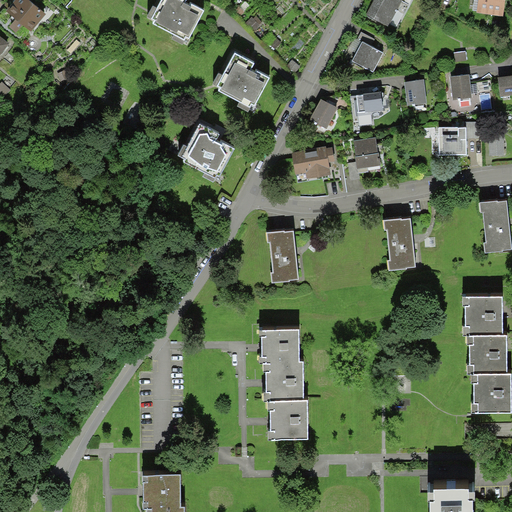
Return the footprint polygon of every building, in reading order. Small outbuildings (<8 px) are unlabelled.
[(45,14),(27,0),(13,0),(6,9),(17,19),(9,28),(17,35),(25,26),(30,31),(45,14)] [(186,0),(161,0),(150,20),(185,40),(201,11),(185,2),(186,0)] [(372,0),(364,16),(385,27),(394,11),(403,16),(411,0),(372,0)] [(500,0),(473,0),(471,11),(498,15),(500,0)] [(238,16),(249,7),(244,1),(233,10),(238,16)] [(261,26),(251,16),(245,22),(255,32),(261,26)] [(361,33),(351,51),(358,54),(354,61),(372,71),(382,53),(372,47),(375,41),(361,33)] [(0,35),(0,59),(12,47),(0,35)] [(277,38),(268,45),(274,52),(283,44),(277,38)] [(255,61),(236,50),(216,85),(251,105),(268,75),(252,66),(255,61)] [(466,52),(454,54),(455,62),(467,60),(466,52)] [(302,68),(292,59),(285,66),(295,75),(302,68)] [(69,77),(66,70),(59,73),(62,80),(69,77)] [(466,74),(445,77),(449,100),(457,98),(458,107),(471,105),(466,74)] [(0,101),(16,83),(6,75),(0,82),(0,101)] [(511,75),(495,78),(497,97),(511,94),(511,75)] [(422,80),(402,83),(405,107),(426,104),(422,80)] [(379,93),(355,97),(358,117),(371,115),(371,112),(381,110),(379,93)] [(326,99),(313,120),(330,130),(343,110),(326,99)] [(222,134),(201,123),(182,158),(218,177),(234,148),(219,140),(222,134)] [(478,134),(478,123),(463,123),(463,128),(442,128),(442,155),(467,155),(467,134),(478,134)] [(502,135),(486,135),(486,157),(503,157),(502,135)] [(375,139),(353,142),(356,162),(346,163),(349,181),(361,179),(359,168),(379,165),(375,139)] [(335,147),(294,153),(298,174),(309,172),(310,179),(333,176),(331,162),(338,161),(335,147)] [(511,242),(507,200),(479,203),(485,255),(511,251),(511,242)] [(411,215),(383,219),(389,269),(416,266),(411,215)] [(293,230),(266,233),(272,283),(299,281),(293,230)] [(502,293),(462,294),(463,333),(466,333),(467,371),(472,371),(473,410),(511,409),(511,371),(508,371),(507,331),(503,331),(502,293)] [(299,325),(259,326),(260,361),(263,359),(264,396),(268,396),(269,435),(309,434),(308,396),(305,395),(304,358),(299,358),(299,325)] [(180,471),(144,472),(144,504),(147,503),(147,511),(184,511),(184,503),(180,503),(180,471)] [(473,511),(473,479),(430,479),(430,511),(473,511)]
